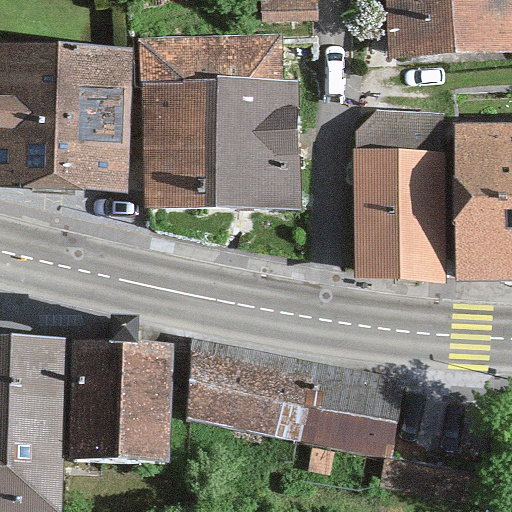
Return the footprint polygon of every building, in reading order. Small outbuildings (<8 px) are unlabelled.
[(511,51),(511,0),(386,0),(389,58),(511,51)] [(132,43),(0,41),(0,187),(130,190),(132,43)] [(297,75),(143,79),(147,208),(301,203),(297,75)] [(511,125),(454,126),(456,278),(511,277),(511,125)] [(447,145),(356,144),(355,275),(446,276),(447,145)] [(67,456),(70,340),(0,338),(0,502),(66,504),(67,456)] [(171,343),(70,340),(67,456),(168,459),(171,343)] [(401,411),(195,376),(187,421),(393,457),(401,411)]
